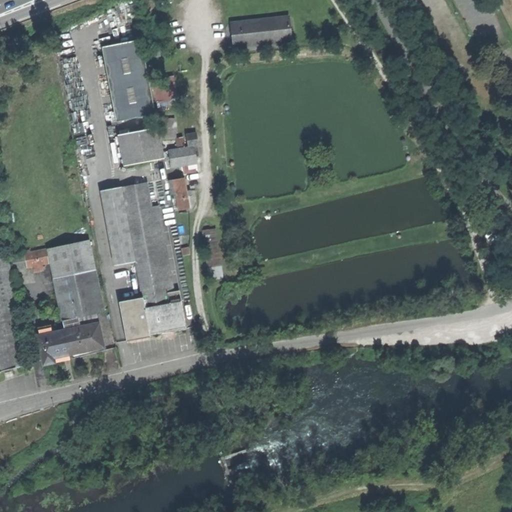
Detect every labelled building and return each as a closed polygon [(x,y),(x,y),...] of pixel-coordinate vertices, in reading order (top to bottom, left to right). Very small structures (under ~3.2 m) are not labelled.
[(233,42),(290,36),(289,18),(232,24),(233,42)] [(291,41),(290,36),(233,42),(234,47),(291,41)] [(116,122),(155,114),(141,40),(102,47),(116,122)] [(148,50),(149,59),(161,56),(159,48),(148,50)] [(157,127),(155,114),(116,122),(119,135),(157,127)] [(163,139),(175,138),(175,121),(163,121),(163,139)] [(163,159),(157,127),(119,135),(124,166),(163,159)] [(186,135),(188,147),(194,146),(198,146),(196,134),(186,135)] [(175,138),(177,149),(184,148),(183,137),(175,138)] [(172,167),(197,163),(194,146),(188,147),(184,148),(177,149),(169,151),(172,167)] [(179,211),(189,209),(187,193),(184,178),(169,181),(172,195),(176,194),(179,211)] [(145,308),(169,303),(167,293),(175,292),(158,205),(151,207),(146,182),(122,187),(136,261),(143,297),(145,308)] [(136,261),(122,187),(101,191),(115,265),(136,261)] [(507,260),(511,255),(511,247),(491,224),(482,232),(507,260)] [(209,280),(223,277),(216,229),(202,231),(209,280)] [(63,320),(97,313),(104,312),(89,240),(48,249),(54,276),(53,276),(63,320)] [(24,255),(27,268),(34,266),(35,272),(39,271),(44,270),(42,265),(49,263),(47,250),(24,255)] [(0,254),(0,371),(8,370),(31,364),(22,326),(23,326),(8,256),(1,257),(0,254)] [(13,271),(27,268),(24,255),(10,258),(13,271)] [(167,293),(169,303),(181,301),(179,291),(175,292),(167,293)] [(151,338),(150,335),(145,308),(143,297),(119,302),(127,342),(151,338)] [(187,328),(181,301),(169,303),(145,308),(150,335),(168,331),(187,328)] [(63,320),(65,330),(99,323),(97,313),(63,320)] [(104,345),(99,323),(65,330),(52,333),(39,335),(44,357),(65,353),(91,347),(104,345)] [(38,328),(39,335),(52,333),(51,325),(38,328)]
